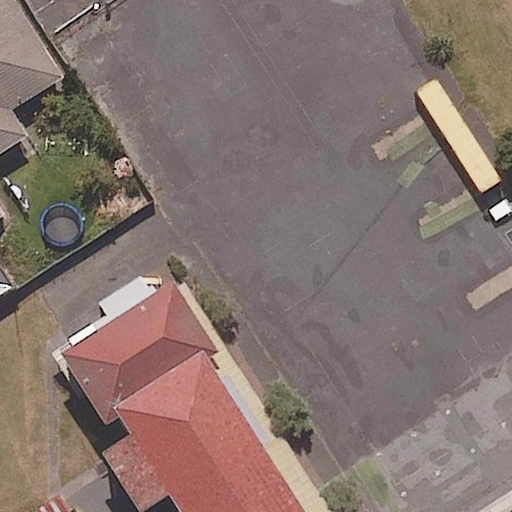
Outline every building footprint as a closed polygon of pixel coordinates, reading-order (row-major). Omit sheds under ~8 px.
[(61,74),(13,0),(0,0),(0,149),(25,133),(8,107),(61,74)] [(0,291),(11,284),(0,266),(0,214),(4,212),(0,205),(0,291)] [(2,256),(19,281),(50,260),(33,234),(2,256)] [(331,511),(183,282),(176,287),(172,282),(158,291),(154,283),(149,287),(141,275),(98,303),(105,315),(67,339),(72,347),(62,354),(108,425),(120,417),(131,435),(102,453),(139,511),(144,511),(169,496),(179,511),(331,511)] [(60,511),(52,497),(28,511),(60,511)]
